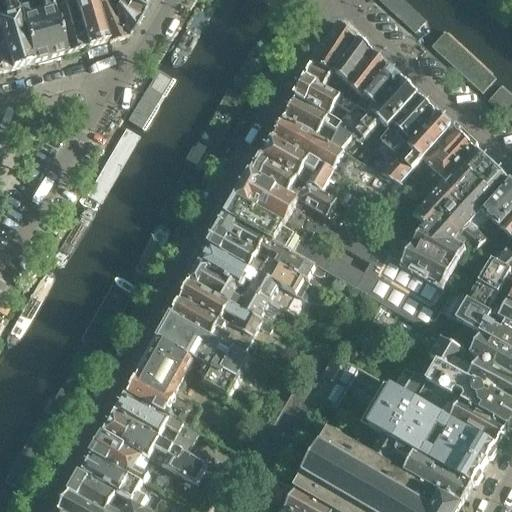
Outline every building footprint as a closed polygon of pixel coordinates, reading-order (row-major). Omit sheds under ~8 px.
[(30,67),(12,0),(0,0),(0,4),(2,4),(6,21),(0,22),(0,40),(9,73),(15,72),(30,67)] [(49,0),(12,0),(30,67),(31,67),(65,57),(49,0)] [(71,0),(49,0),(65,57),(85,51),(71,0)] [(105,46),(91,0),(71,0),(85,51),(105,46)] [(127,40),(143,13),(120,0),(101,0),(105,5),(98,7),(98,8),(109,45),(127,40)] [(120,0),(143,13),(143,12),(150,0),(120,0)] [(183,66),(185,65),(221,0),(203,0),(171,59),(171,60),(171,62),(171,63),(172,65),(173,66),(174,67),(175,69),(176,69),(178,68),(180,68),(182,67),(183,66)] [(372,0),(405,30),(410,33),(414,35),(415,36),(420,35),(422,34),(423,32),(422,28),(422,26),(419,23),(416,19),(395,0),(372,0)] [(511,0),(497,15),(511,28),(511,0)] [(334,79),(358,43),(340,26),(324,54),(319,51),(311,65),(315,68),(334,79)] [(483,96),(499,78),(446,31),(430,49),(483,96)] [(9,73),(0,40),(0,76),(9,74),(9,73)] [(276,49),(259,40),(235,82),(235,84),(235,86),(235,88),(236,89),(236,91),(238,92),(239,93),(241,93),(243,94),(245,94),(247,93),(249,93),(251,92),(276,49)] [(361,102),(388,70),(358,43),(334,79),(326,92),(339,100),(343,92),(335,84),(337,80),(361,102)] [(326,92),(334,79),(315,68),(308,82),(326,92)] [(127,122),(145,133),(176,81),(158,70),(127,122)] [(376,114),(402,84),(388,70),(361,102),(355,109),(365,115),(368,109),(376,114)] [(339,100),(326,92),(308,82),(297,101),(329,119),(334,111),(343,116),(338,124),(358,135),(372,119),(365,115),(355,109),(339,100)] [(412,145),(438,117),(402,84),(376,114),(372,119),(358,135),(365,142),(379,127),(390,135),(382,144),(396,156),(409,141),(412,145)] [(488,103),(511,123),(511,101),(499,90),(488,103)] [(247,104),(230,95),(192,162),(209,171),(247,104)] [(358,135),(338,124),(329,119),(297,101),(293,99),(291,103),(295,106),(286,121),(318,139),(324,129),(339,137),(333,148),(343,153),(358,135)] [(401,186),(452,130),(438,117),(412,145),(408,149),(416,157),(407,166),(399,159),(384,176),(401,186)] [(333,148),(318,139),(286,121),(275,141),(335,175),(334,176),(371,197),(361,216),(368,220),(375,224),(384,210),(389,212),(404,188),(401,186),(384,176),(363,165),(343,153),(333,148)] [(87,198),(101,207),(141,140),(127,131),(87,198)] [(447,184),(476,152),(455,133),(426,165),(447,184)] [(335,175),(275,141),(264,160),(299,180),(300,181),(307,170),(317,175),(310,187),(323,194),(334,176),(335,175)] [(456,243),(510,183),(476,152),(447,184),(415,219),(427,226),(412,252),(403,247),(402,262),(404,264),(403,267),(443,290),(466,248),(456,243)] [(329,220),(338,204),(339,203),(323,194),(310,187),(309,186),(304,196),(293,190),(299,180),(264,160),(254,177),(329,220)] [(160,216),(178,226),(203,182),(185,172),(160,216)] [(443,290),(403,267),(388,259),(390,256),(329,220),(254,177),(239,204),(229,221),(322,274),(442,342),(473,359),(483,342),(511,358),(511,328),(470,304),(443,290)] [(511,216),(511,185),(510,183),(456,243),(466,248),(477,255),(500,229),(511,216)] [(52,263),(52,265),(54,267),(56,268),(58,269),(61,269),(62,269),(64,268),(66,266),(89,225),(90,223),(91,221),(91,219),(91,216),(91,214),(91,213),(90,210),(90,209),(86,210),(84,210),(82,211),(80,213),(79,214),(77,216),(76,218),(53,259),(52,261),(52,263)] [(511,238),(511,216),(500,229),(511,238)] [(322,274),(229,221),(221,235),(260,256),(264,250),(273,255),(269,261),(308,284),(313,275),(320,278),(322,274)] [(312,286),(308,284),(269,261),(265,268),(256,263),(260,256),(221,235),(213,250),(280,288),(296,297),(286,314),(294,319),(312,286)] [(280,288),(213,250),(203,267),(241,289),(246,280),(255,285),(250,294),(251,294),(271,306),(280,288)] [(511,274),(511,257),(508,254),(497,266),(511,274)] [(511,274),(497,266),(494,264),(481,286),(501,297),(507,286),(511,289),(511,286),(511,302),(511,303),(511,274)] [(236,298),(241,289),(203,267),(193,284),(261,323),(271,306),(251,294),(247,301),(243,298),(242,301),(236,298)] [(3,344),(4,346),(4,349),(4,351),(9,350),(11,349),(13,347),(15,346),(18,344),(19,341),(21,339),(51,286),(52,283),(52,280),(52,279),(50,276),(48,274),(46,273),(42,273),(41,274),(39,275),(37,278),(7,331),(5,334),(4,336),(4,339),(3,342),(3,344)] [(274,330),(261,323),(193,284),(183,302),(221,323),(227,314),(237,319),(232,329),(254,342),(260,332),(270,338),(274,330)] [(136,296),(117,285),(86,339),(106,350),(136,296)] [(511,303),(501,297),(481,286),(470,304),(511,328),(511,303)] [(260,345),(254,342),(232,329),(221,323),(183,302),(173,319),(250,363),(253,358),(247,354),(252,346),(258,349),(260,345)] [(252,363),(250,363),(173,319),(165,334),(160,332),(156,340),(160,342),(211,371),(206,380),(202,387),(229,403),(252,363)] [(373,353),(384,334),(371,327),(359,345),(373,353)] [(176,398),(187,380),(188,380),(195,369),(198,371),(198,375),(206,380),(211,371),(160,342),(128,398),(190,433),(202,413),(200,412),(199,407),(193,403),(188,405),(176,398)] [(511,422),(511,380),(473,359),(442,342),(431,361),(439,365),(428,385),(508,431),(511,422)] [(511,358),(483,342),(473,359),(511,380),(511,358)] [(508,431),(428,385),(373,353),(359,345),(355,352),(347,365),(496,450),(497,450),(501,452),(505,445),(501,442),(508,431)] [(44,413),(63,424),(102,360),(83,348),(44,413)] [(334,388),(345,370),(331,362),(320,379),(334,388)] [(345,370),(334,388),(325,405),(363,426),(473,489),(474,489),(497,450),(496,450),(347,365),(345,370)] [(325,405),(334,388),(320,379),(317,383),(315,382),(311,390),(313,391),(309,396),(323,404),(325,405)] [(278,480),(313,422),(323,404),(309,396),(299,390),(254,467),(278,480)] [(190,433),(128,398),(118,417),(205,467),(209,458),(192,449),(198,438),(190,433)] [(16,460),(36,472),(62,429),(43,417),(16,460)] [(205,467),(118,417),(117,417),(107,436),(106,436),(106,437),(164,470),(197,488),(202,479),(209,483),(215,472),(205,467)] [(473,489),(363,426),(361,430),(382,442),(373,457),(462,509),(473,489)] [(459,511),(462,509),(373,457),(329,431),(295,490),(299,492),(332,511),(459,511)] [(164,470),(106,437),(94,457),(130,477),(141,483),(145,485),(155,468),(162,472),(164,470)] [(125,486),(130,477),(94,457),(84,474),(121,494),(121,493),(143,505),(152,490),(145,485),(141,483),(136,492),(125,486)] [(145,511),(141,510),(119,497),(83,477),(72,496),(100,511),(145,511)] [(332,511),(299,492),(288,511),(332,511)] [(0,503),(0,511),(13,511),(18,504),(4,496),(0,503)] [(100,511),(72,496),(72,497),(63,511),(100,511)]
